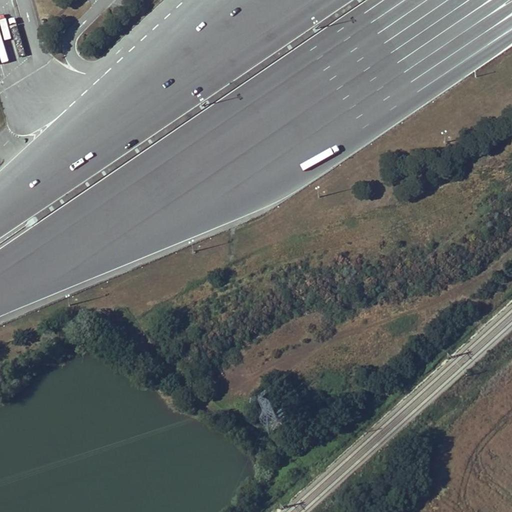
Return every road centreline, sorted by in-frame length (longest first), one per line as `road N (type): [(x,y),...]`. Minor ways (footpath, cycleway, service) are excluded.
road 1 (motorway): [(0,289),(202,188),(486,0)]
road 2 (motorway): [(129,92),(0,196)]
